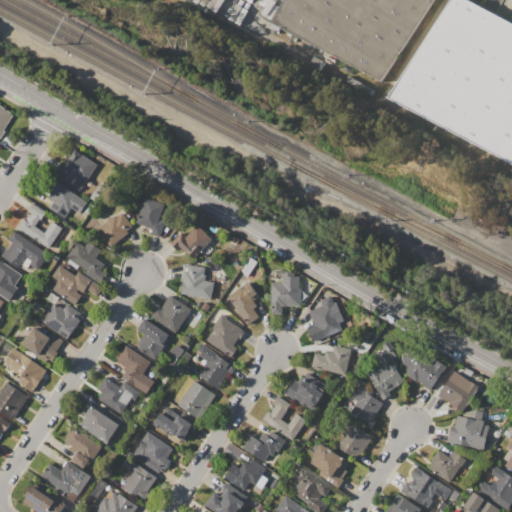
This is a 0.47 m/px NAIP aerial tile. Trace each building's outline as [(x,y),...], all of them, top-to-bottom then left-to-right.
[(434,0),(382,80),(269,21),(282,0),(434,0)] [(511,164),(386,98),(449,0),(467,0),(511,23),(511,164)] [(0,134),(0,105),(13,114),(2,130),(3,130),(0,134)] [(74,151),(95,165),(79,189),(65,180),(63,182),(52,175),(60,162),(65,165),(74,151)] [(54,180),(86,202),(79,213),(71,207),(63,218),(48,208),(53,201),(47,198),(50,193),(46,191),(54,180)] [(145,197),(164,204),(159,219),(164,221),(159,236),(151,234),(153,229),(135,223),(145,197)] [(32,204),(44,212),(35,226),(44,232),(52,221),(61,227),(47,247),(17,227),(23,218),(25,219),(29,213),(27,212),(32,204)] [(111,247),(97,228),(113,216),(127,234),(111,247)] [(197,225),(212,238),(193,259),(179,246),(176,249),(170,244),(182,232),(187,236),(197,225)] [(47,254),(37,270),(29,265),(26,269),(19,264),(18,267),(1,256),(5,249),(6,249),(11,243),(7,240),(13,231),(47,254)] [(66,256),(76,241),(84,246),(87,242),(101,251),(96,258),(103,263),(99,268),(105,272),(98,283),(84,274),(87,270),(66,256)] [(0,260),(21,275),(15,285),(17,286),(8,300),(0,294),(0,260)] [(75,303),(52,288),(57,280),(51,276),(58,265),(75,276),(77,272),(101,287),(96,295),(85,288),(83,292),(79,289),(77,293),(80,295),(75,303)] [(180,293),(184,271),(186,271),(187,265),(205,268),(203,275),(206,275),(205,280),(213,282),(210,299),(180,293)] [(271,306),(271,282),(281,282),(281,273),(294,273),(294,276),(299,276),(299,288),(300,288),(300,306),(271,306)] [(228,297),(249,283),(258,297),(253,301),(256,307),(253,309),(258,317),(245,325),(228,297)] [(169,295),(191,310),(176,333),(151,317),(158,307),(160,309),(169,295)] [(309,310),(331,302),(342,329),(320,338),(309,310)] [(41,321),(54,303),(63,309),(66,303),(81,313),(77,318),(79,320),(67,338),(41,321)] [(207,340),(214,330),(212,328),(222,313),(227,317),(226,319),(244,331),(228,354),(207,340)] [(168,334),(153,358),(135,346),(144,334),(137,329),(144,318),(168,334)] [(52,361),(47,358),(45,362),(35,356),(36,354),(22,345),(34,327),(47,336),(50,332),(62,340),(60,344),(62,346),(52,361)] [(311,366),(316,341),(349,349),(344,373),(311,366)] [(175,344),(183,349),(172,367),(164,362),(175,344)] [(216,389),(198,377),(208,361),(199,355),(201,352),(197,350),(201,344),(233,364),(216,389)] [(126,346),(150,361),(142,373),(154,381),(146,393),(121,376),(124,372),(121,371),(124,367),(115,361),(126,346)] [(4,360),(13,347),(46,369),(31,392),(18,384),(20,380),(7,372),(11,365),(4,360)] [(183,368),(177,364),(186,351),(192,355),(183,368)] [(430,390),(404,372),(416,353),(443,370),(430,390)] [(403,380),(380,395),(367,375),(390,361),(403,380)] [(454,371),(476,385),(461,410),(438,395),(454,371)] [(306,373),(329,388),(313,412),(283,392),(289,383),(292,385),(295,380),(298,382),(302,376),(303,377),(306,373)] [(139,392),(134,399),(131,398),(121,414),(98,398),(101,393),(96,390),(104,377),(119,387),(123,381),(139,392)] [(176,406),(193,380),(215,395),(198,420),(176,406)] [(371,428),(349,414),(357,401),(348,395),(358,380),(371,388),(367,393),(383,404),(372,420),(375,422),(371,428)] [(13,419),(0,410),(0,390),(6,382),(28,396),(13,419)] [(306,419),(292,441),(265,422),(276,406),(272,403),(277,395),(289,404),(280,418),(288,423),(295,412),(306,419)] [(88,404),(105,416),(109,410),(123,419),(107,444),(80,426),(86,416),(81,413),(88,404)] [(184,441),(174,434),(172,437),(153,425),(165,406),(192,424),(187,431),(189,432),(184,441)] [(0,416),(9,422),(0,435),(0,416)] [(447,440),(453,417),(489,426),(482,449),(447,440)] [(356,459),(337,446),(352,423),(371,436),(356,459)] [(102,446),(93,460),(64,440),(72,427),(102,446)] [(243,449),(251,436),(257,440),(262,433),(268,436),(272,431),(285,440),(278,451),(275,449),(272,454),(269,453),(263,462),(243,449)] [(131,456),(147,432),(172,448),(166,457),(171,460),(165,470),(161,467),(158,472),(144,462),(143,463),(131,456)] [(511,471),(504,466),(507,461),(499,455),(511,437),(511,471)] [(321,443),(349,461),(344,469),(346,470),(341,478),(343,479),(338,487),(318,474),(321,470),(310,462),(315,456),(313,454),(321,443)] [(465,460),(450,482),(427,467),(432,461),(430,460),(437,449),(448,456),(452,451),(465,460)] [(142,500),(122,487),(132,472),(121,464),(126,457),(157,478),(142,500)] [(266,468),(254,485),(250,482),(244,491),(224,477),(233,463),(239,467),(243,461),(249,464),(252,459),(266,468)] [(66,461),(92,478),(77,500),(41,476),(49,463),(60,470),(66,461)] [(321,511),(317,511),(290,494),(299,482),(292,477),(300,465),(331,486),(325,496),(322,494),(318,499),(327,505),(321,511)] [(511,501),(507,510),(478,490),(484,481),(490,485),(493,480),(495,482),(498,478),(490,473),(495,466),(511,476),(511,501)] [(415,467),(450,490),(444,499),(434,492),(430,499),(432,500),(427,508),(400,490),(415,467)] [(234,511),(215,511),(206,506),(213,495),(216,497),(226,482),(246,495),(234,511)] [(32,485),(51,498),(52,496),(64,503),(58,511),(37,511),(21,501),(32,485)] [(96,511),(94,510),(103,497),(107,499),(112,492),(117,495),(119,493),(138,505),(133,511),(96,511)] [(472,492),(500,510),(499,511),(462,511),(464,510),(461,508),(472,492)] [(384,511),(397,493),(424,511),(423,511),(384,511)] [(285,495),(311,511),(275,511),(274,511),(285,495)]
